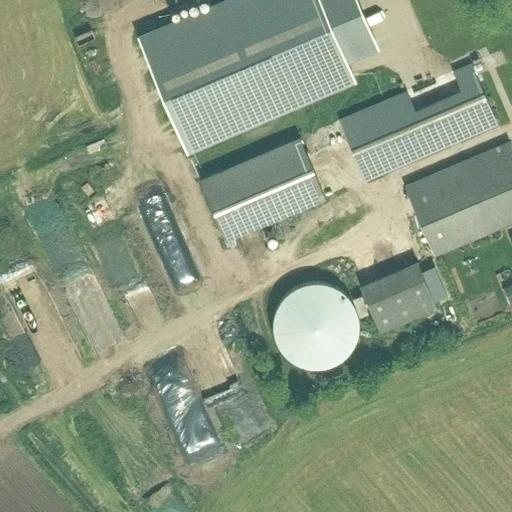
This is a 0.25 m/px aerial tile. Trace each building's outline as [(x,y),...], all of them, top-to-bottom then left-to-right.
[(226,0),(140,36),(188,149),(353,79),(346,62),(377,49),(356,0),(226,0)] [(497,123),(471,62),(339,118),(365,179),(497,123)] [(93,74),(106,94),(118,86),(105,66),(93,74)] [(324,197),(299,136),(200,178),(226,239),(324,197)] [(511,147),(509,140),(405,183),(434,254),(511,221),(511,236),(511,237),(511,239),(511,147)] [(95,211),(115,209),(114,198),(94,199),(95,211)] [(436,308),(416,260),(358,285),(379,332),(436,308)] [(358,326),(359,323),(358,319),(358,315),(357,311),(356,308),(355,304),(353,301),(351,298),(349,295),(346,292),(343,290),(340,287),(337,285),(334,284),(330,282),(327,281),(323,280),(319,280),(316,280),(312,280),(308,280),(304,281),(301,282),(297,284),(294,285),(291,287),(288,290),(285,292),(283,295),(280,298),(278,301),(277,304),(275,308),(274,311),(273,315),(273,319),(273,323),(273,326),(273,330),(274,334),(275,337),(277,341),(278,344),(280,347),(283,350),(285,353),(288,356),(291,358),(294,360),(297,362),(301,363),(304,364),(308,365),(312,365),(316,366),(319,366),(323,365),(327,364),(330,363),(334,362),(337,360),(340,358),(343,356),(346,353),(349,350),(351,347),(353,344),(355,341),(356,337),(357,334),(358,330),(358,326)] [(226,336),(188,348),(193,361),(230,349),(226,336)] [(209,392),(227,437),(233,435),(240,452),(268,441),(262,426),(252,430),(233,383),(209,392)] [(133,407),(143,424),(152,420),(142,402),(133,407)]
